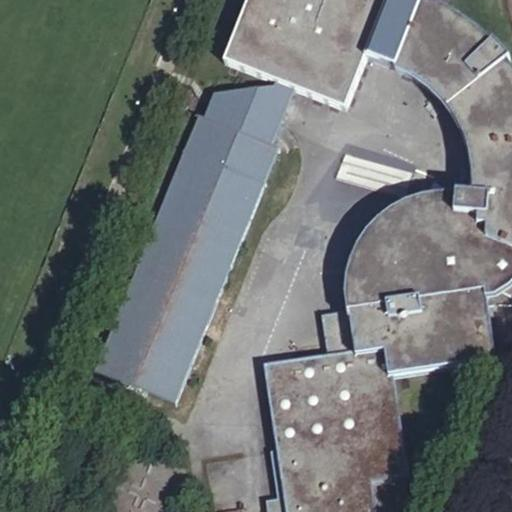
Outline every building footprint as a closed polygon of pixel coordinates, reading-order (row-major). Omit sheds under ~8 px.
[(197,119),(194,128),(274,161),(278,152),(272,149),(294,94),(345,114),(367,63),(402,78),(411,83),(425,94),(433,101),(440,108),(446,115),(499,65),(509,78),(511,75),(511,69),(498,52),(493,57),(486,50),(473,39),(460,29),(450,23),(442,18),(429,12),(419,8),(407,3),(399,0),(249,0),(223,66),(274,86),(272,90),(213,98),(204,121),(197,119)] [(470,160),(511,143),(511,101),(509,96),(504,99),(499,90),(511,82),(509,78),(499,65),(446,115),(448,117),(455,127),(461,138),(465,146),(470,160)] [(511,82),(499,90),(504,99),(509,96),(511,101),(511,82)] [(194,128),(92,376),(173,408),(274,161),(194,128)] [(423,220),(420,221),(511,258),(511,143),(470,160),(472,166),(474,172),(476,191),(476,200),(455,198),(453,217),(448,217),(442,217),(436,217),(429,218),(423,220)] [(394,210),(420,221),(423,220),(429,218),(436,217),(442,217),(448,217),(453,217),(455,198),(441,197),(434,197),(428,199),(418,200),(409,203),(402,206),(394,210)] [(345,313),(347,319),(350,319),(351,308),(352,299),(353,291),(356,283),(358,277),(361,270),(365,264),(366,261),(369,257),(372,253),(376,249),(383,242),(388,238),(394,234),(400,229),(406,227),(411,224),(417,222),(420,221),(394,210),(390,213),(383,217),(371,230),(366,234),(360,243),(354,254),(349,265),(345,283),(344,290),(345,307),(345,313)] [(511,258),(420,221),(417,222),(411,224),(406,227),(400,229),(394,234),(388,238),(383,242),(376,249),(372,253),(369,257),(366,261),(365,264),(361,270),(358,277),(356,283),(353,291),(352,299),(351,308),(350,319),(347,319),(316,324),(323,367),(263,377),(274,457),(263,458),(269,506),(256,508),(256,511),(403,511),(385,387),(494,370),(485,307),(481,296),(498,257),(511,262),(511,258)] [(511,262),(498,257),(481,296),(485,307),(491,307),(493,307),(504,299),(510,295),(511,292),(511,262)]
